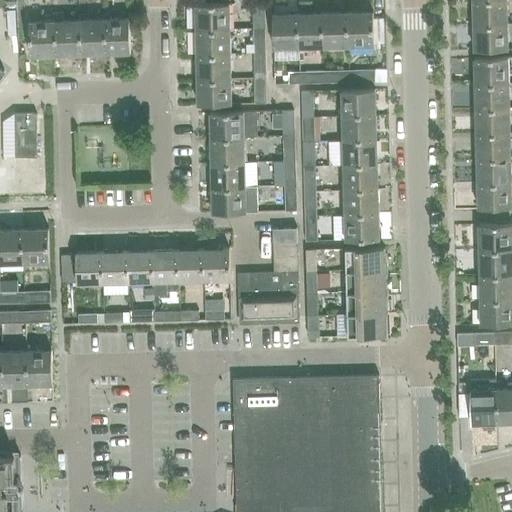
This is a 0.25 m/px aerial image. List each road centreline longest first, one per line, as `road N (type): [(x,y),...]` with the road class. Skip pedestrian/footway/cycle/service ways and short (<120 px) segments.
road 1 (tertiary): [(425,360),(411,0)]
road 2 (residential): [(76,363),(425,360)]
road 3 (residential): [(57,205),(55,91),(160,89)]
road 4 (tertiary): [(428,511),(425,360)]
road 5 (unknown): [(127,363),(131,497)]
road 6 (residential): [(164,220),(251,218),(253,263)]
road 7 (residential): [(164,220),(160,89)]
